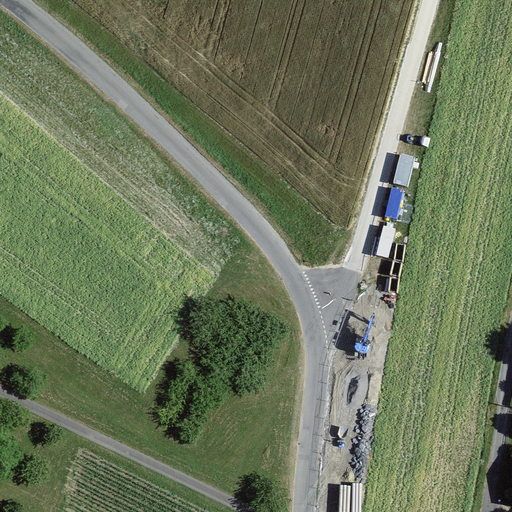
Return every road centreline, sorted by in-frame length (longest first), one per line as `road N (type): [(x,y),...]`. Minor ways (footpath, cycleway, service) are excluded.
road 1 (unclassified): [(310,511),(313,313),(282,257),(113,78),(14,0)]
road 2 (track): [(428,0),(348,289),(313,313)]
